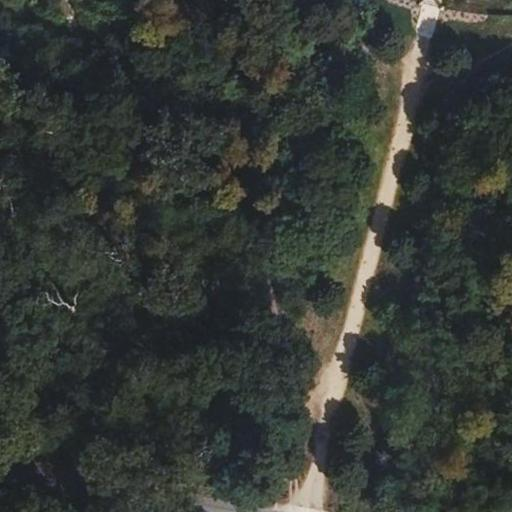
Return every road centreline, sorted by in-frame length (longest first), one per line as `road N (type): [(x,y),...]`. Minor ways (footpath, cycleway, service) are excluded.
road 1 (track): [(324,444),(275,280),(215,149),(63,49),(32,0)]
road 2 (track): [(418,74),(307,511)]
road 3 (track): [(420,58),(221,29),(121,0)]
road 4 (tertiary): [(213,511),(0,461)]
